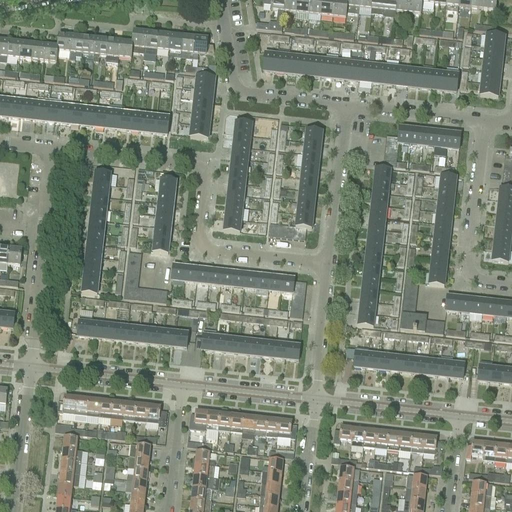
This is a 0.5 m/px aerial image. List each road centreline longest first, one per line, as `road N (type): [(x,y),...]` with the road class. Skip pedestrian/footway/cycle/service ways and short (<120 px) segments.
road 1 (residential): [(327,265),(202,247),(204,179),(187,162),(49,150)]
road 2 (residential): [(30,369),(49,150)]
road 3 (residential): [(346,105),(246,96),(232,81),(218,0)]
road 4 (residential): [(511,284),(469,275),(482,120)]
road 5 (residential): [(327,265),(346,105)]
road 6 (tertiary): [(182,385),(30,369)]
road 7 (tertiary): [(461,416),(315,400)]
road 8 (residential): [(13,511),(30,369)]
road 9 (residential): [(482,120),(346,105)]
road 10 (residential): [(315,400),(327,265)]
road 11 (tertiary): [(315,400),(182,385)]
road 12 (residential): [(168,511),(182,385)]
